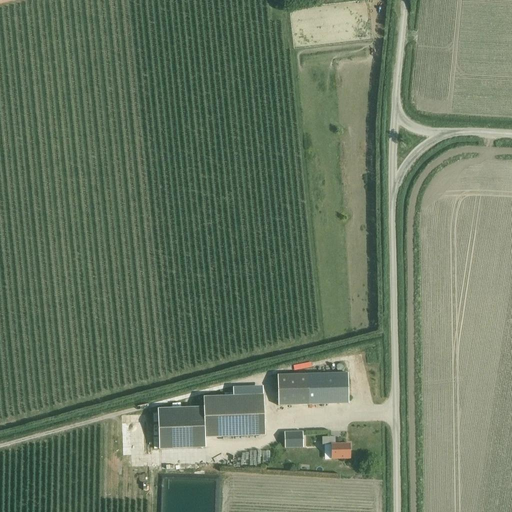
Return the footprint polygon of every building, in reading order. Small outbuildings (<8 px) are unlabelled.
[(279,375),(280,406),(348,404),(347,374),(279,375)] [(203,408),(205,438),(265,436),(263,396),(203,398),(203,408)] [(159,450),(205,448),(205,438),(203,408),(158,410),(159,450)] [(144,431),(103,431),(102,501),(145,501),(144,431)] [(303,431),(285,432),(285,447),(304,446),(303,431)] [(349,444),(335,444),(335,437),(322,438),(322,445),(330,445),(330,460),(350,459),(349,444)]
